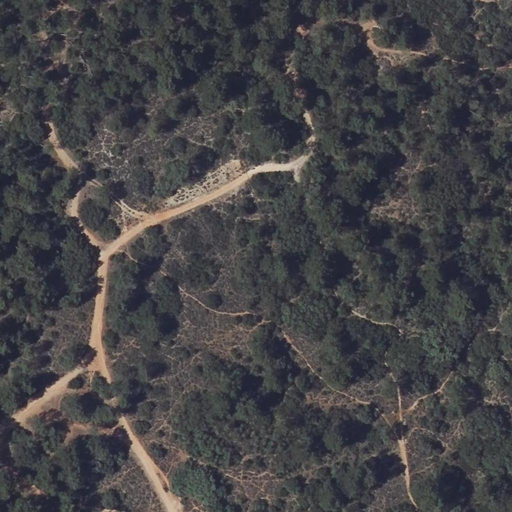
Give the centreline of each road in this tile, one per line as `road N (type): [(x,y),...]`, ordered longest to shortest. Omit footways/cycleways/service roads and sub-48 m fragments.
road 1 (track): [(341,0),(291,33),(305,147),(108,241),(93,263),(84,360),(11,416),(0,436)]
road 2 (track): [(96,254),(77,208),(81,169),(48,114),(59,83),(52,29),(68,0)]
road 3 (track): [(175,511),(110,403),(91,345)]
